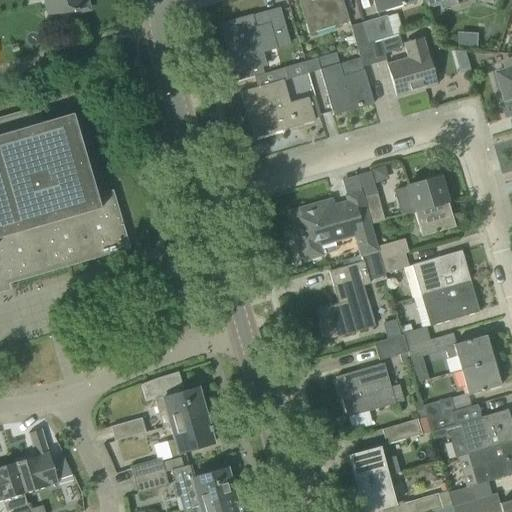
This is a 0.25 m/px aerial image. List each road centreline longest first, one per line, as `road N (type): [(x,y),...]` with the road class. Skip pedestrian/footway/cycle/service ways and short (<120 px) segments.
road 1 (residential): [(510,273),(472,149),(453,128),(440,125),(206,194)]
road 2 (tertiary): [(206,194),(159,32),(165,6)]
road 3 (residential): [(63,395),(241,330)]
road 4 (tertiary): [(294,511),(241,330)]
road 5 (tertiary): [(241,330),(206,194)]
road 6 (residential): [(108,511),(63,395)]
